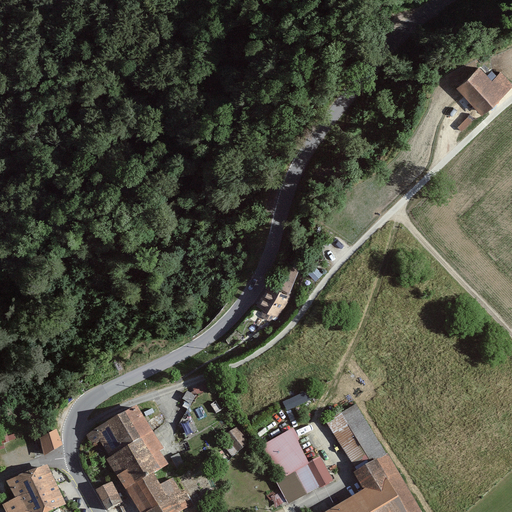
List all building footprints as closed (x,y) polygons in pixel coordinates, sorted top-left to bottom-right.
[(459,84),(483,111),(501,94),(478,68),(459,84)] [(466,129),(474,113),(466,109),(459,125),(466,129)] [(298,271),(297,270),(289,266),(283,279),(293,283),(298,271)] [(277,314),(287,297),(269,287),(260,304),(266,308),(263,314),(263,316),(269,320),(274,317),(276,313),(277,314)] [(184,409),(195,396),(188,391),(177,404),(184,409)] [(421,511),(356,403),(324,422),(364,489),(325,511),(421,511)] [(109,456),(152,431),(136,405),(120,415),(119,414),(85,435),(92,446),(100,441),(109,456)] [(238,452),(247,444),(235,428),(225,436),(238,452)] [(261,445),(278,477),(273,479),(286,504),(332,481),(319,456),(309,461),(291,429),(261,445)] [(61,445),(56,431),(42,439),(45,454),(61,445)] [(105,459),(125,490),(152,474),(169,465),(158,449),(162,446),(152,431),(109,456),(105,459)] [(27,492),(36,511),(49,511),(62,511),(61,507),(65,505),(46,464),(5,480),(14,498),(27,492)] [(152,474),(125,490),(133,503),(138,511),(181,511),(192,505),(174,477),(160,486),(152,474)] [(105,511),(122,502),(110,481),(94,490),(105,511)] [(4,511),(36,511),(27,492),(14,498),(1,505),(4,511)]
